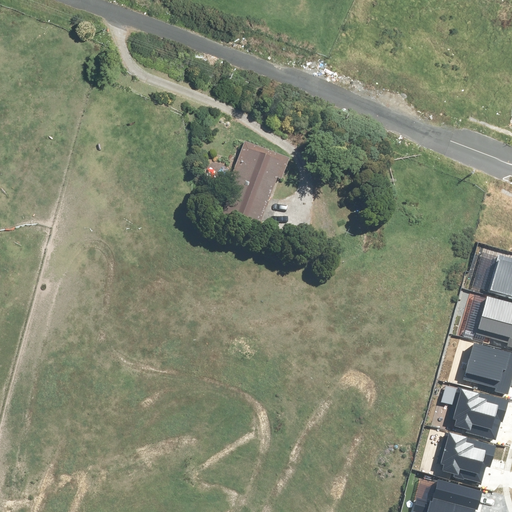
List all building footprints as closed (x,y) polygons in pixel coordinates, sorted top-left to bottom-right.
[(287,162),(242,146),(216,221),(256,235),(275,181),(280,182),(287,162)] [(488,291),(511,297),(511,258),(498,254),(488,291)] [(511,346),(511,302),(487,295),(476,333),(508,342),(507,346),(511,346)] [(511,353),(474,343),(464,379),(496,388),(495,391),(508,395),(511,380),(511,353)] [(503,422),(509,400),(458,386),(448,422),(455,424),(454,426),(467,429),(466,432),(496,440),(501,422),(503,422)] [(491,468),(497,446),(445,432),(437,463),(444,465),(442,471),(452,473),(450,479),(475,486),(476,483),(481,485),(486,467),(491,468)] [(476,511),(482,492),(439,481),(433,502),(417,498),(414,511),(417,511),(476,511)]
